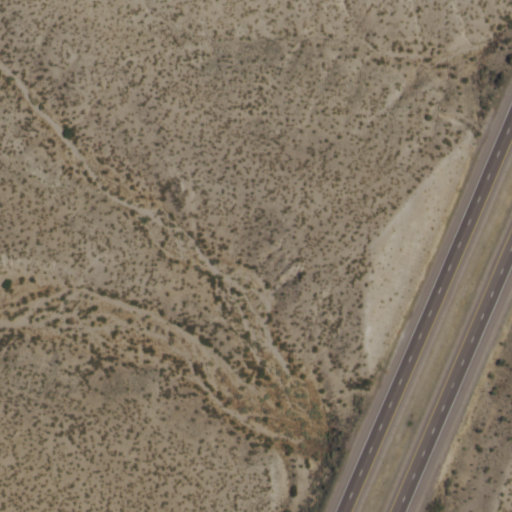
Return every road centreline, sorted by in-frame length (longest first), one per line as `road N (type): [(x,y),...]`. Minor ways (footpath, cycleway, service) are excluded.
road 1 (motorway): [(511,121),(343,511)]
road 2 (motorway): [(396,511),(511,247)]
